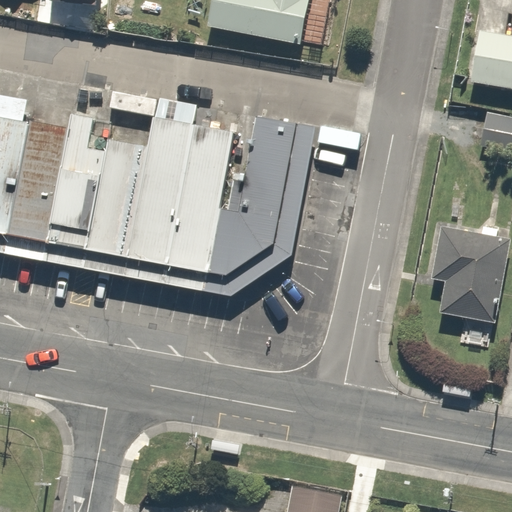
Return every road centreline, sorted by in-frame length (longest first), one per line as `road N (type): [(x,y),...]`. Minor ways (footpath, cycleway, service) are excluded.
road 1 (residential): [(415,0),(339,421)]
road 2 (tertiary): [(114,377),(339,421)]
road 3 (tertiary): [(339,421),(511,453)]
road 4 (residential): [(89,511),(114,377)]
